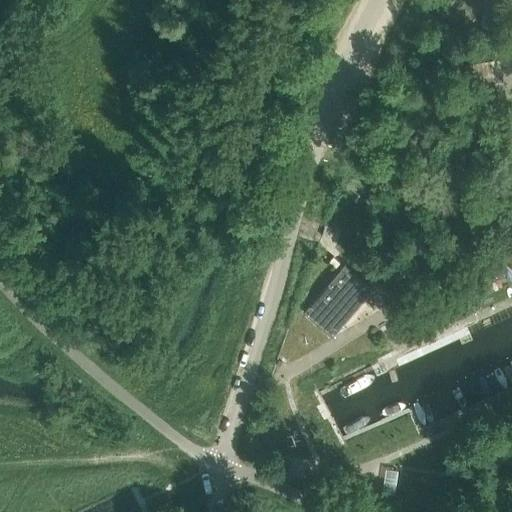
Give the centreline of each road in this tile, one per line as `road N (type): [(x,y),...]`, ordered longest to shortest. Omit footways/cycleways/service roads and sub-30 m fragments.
road 1 (unclassified): [(215,511),(221,465),(314,155)]
road 2 (track): [(184,445),(0,457)]
